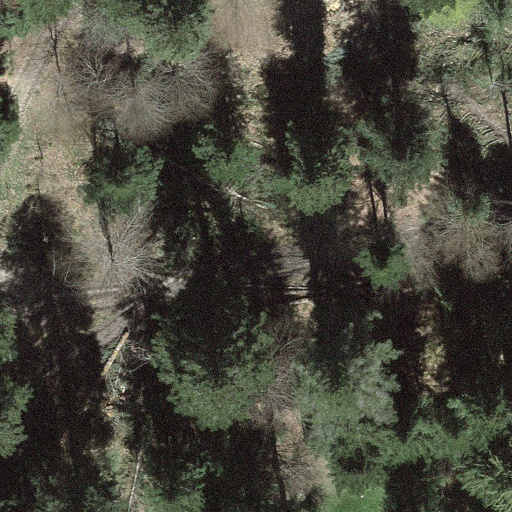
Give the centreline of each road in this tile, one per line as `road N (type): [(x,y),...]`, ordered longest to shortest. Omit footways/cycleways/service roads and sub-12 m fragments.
road 1 (track): [(0,436),(162,286),(511,213)]
road 2 (track): [(162,286),(63,305),(25,300),(0,284)]
road 3 (track): [(0,147),(69,0)]
